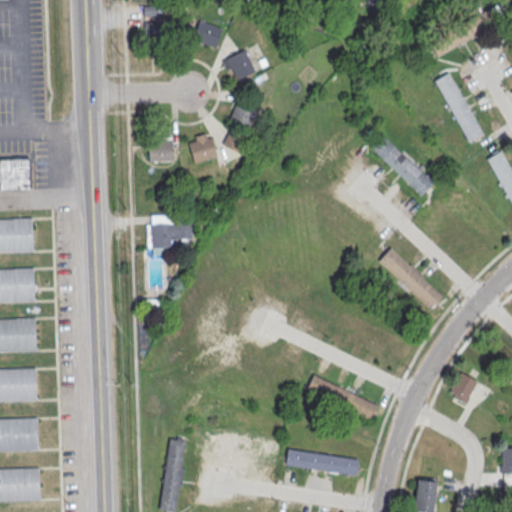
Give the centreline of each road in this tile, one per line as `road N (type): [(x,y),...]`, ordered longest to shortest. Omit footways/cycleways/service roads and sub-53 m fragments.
road 1 (tertiary): [(87,74),(103,511)]
road 2 (residential): [(511,267),(459,322),(425,373),(391,450),(377,511)]
road 3 (residential): [(361,187),(479,299)]
road 4 (residential): [(270,326),(411,400)]
road 5 (residential): [(221,484),(378,508)]
road 6 (residential): [(411,400),(471,451),(459,511)]
